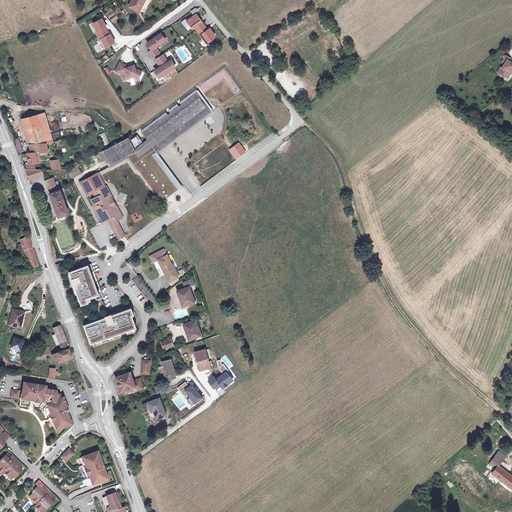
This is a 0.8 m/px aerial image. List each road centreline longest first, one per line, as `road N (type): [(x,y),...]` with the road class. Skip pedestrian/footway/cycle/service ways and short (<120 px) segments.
road 1 (residential): [(101,374),(145,328),(113,264),(295,126),(292,111),(198,0)]
road 2 (track): [(296,122),(343,166),(357,220),(397,305),(444,362),(511,420)]
road 3 (secondary): [(9,152),(79,348)]
